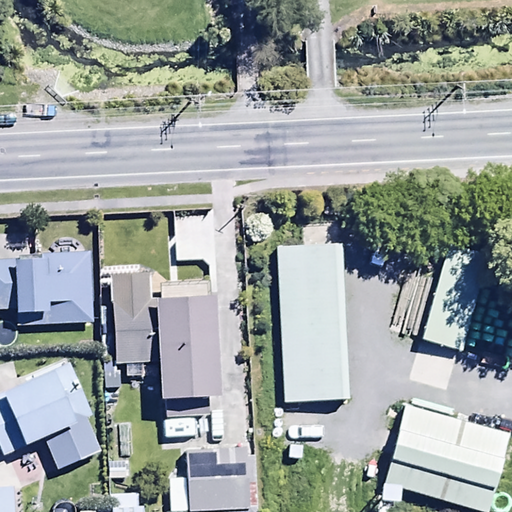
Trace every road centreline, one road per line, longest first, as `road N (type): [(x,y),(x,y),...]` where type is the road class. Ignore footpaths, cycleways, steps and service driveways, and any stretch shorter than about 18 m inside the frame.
road 1 (tertiary): [(0,157),(511,133)]
road 2 (unknown): [(239,146),(232,0)]
road 3 (unknown): [(299,0),(305,143)]
